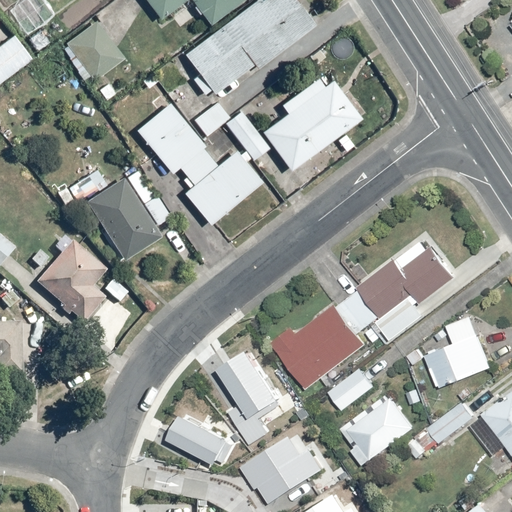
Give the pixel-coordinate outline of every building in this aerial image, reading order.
[(148,0),(163,19),(188,0),(194,0),(213,24),(245,0),(148,0)] [(260,69),(317,26),(297,0),(259,0),(187,55),(217,94),(256,64),(260,69)] [(68,43),(97,81),(126,58),(97,21),(68,43)] [(57,39),(46,24),(25,38),(36,53),(57,39)] [(0,80),(32,57),(15,36),(0,47),(0,80)] [(290,114),(265,133),(293,171),(364,119),(336,81),(327,88),(320,79),(284,105),(290,114)] [(218,102),(196,120),(209,136),(231,118),(218,102)] [(138,130),(174,173),(181,167),(205,148),(207,146),(171,103),(138,130)] [(226,124),(255,160),(271,148),(242,111),(226,124)] [(205,148),(181,167),(195,185),(219,165),(205,148)] [(186,193),(212,225),(263,183),(237,151),(219,165),(195,185),(186,193)] [(89,201),(126,260),(163,237),(126,178),(89,201)] [(0,267),(16,248),(0,234),(0,267)] [(71,311),(85,323),(106,298),(95,288),(109,271),(75,242),(39,284),(66,307),(63,310),(68,314),(71,311)] [(384,318),(416,292),(424,303),(457,276),(434,247),(406,269),(397,258),(360,288),(368,298),(384,318)] [(309,387),(368,344),(340,305),(301,333),(281,348),(309,387)] [(22,321),(0,321),(0,376),(25,375),(22,321)] [(275,340),(281,348),(301,333),(295,325),(275,340)] [(494,366),(481,334),(431,354),(445,386),(494,366)] [(230,410),(253,444),(270,433),(261,420),(290,400),(249,340),(215,362),(242,402),(230,410)] [(331,391),(346,410),(378,385),(363,366),(331,391)] [(511,392),(486,413),(511,447),(511,392)] [(375,457),(417,426),(395,396),(353,427),(375,457)] [(476,418),(465,402),(430,427),(442,442),(476,418)] [(170,440),(224,468),(240,437),(186,409),(170,440)] [(262,486),(273,503),(327,469),(313,447),(305,452),(295,436),(246,466),(260,488),(262,486)] [(180,497),(207,511),(249,511),(261,491),(194,454),(179,481),(187,485),(180,497)] [(353,511),(352,509),(346,511),(344,511),(333,494),(304,511),(353,511)]
